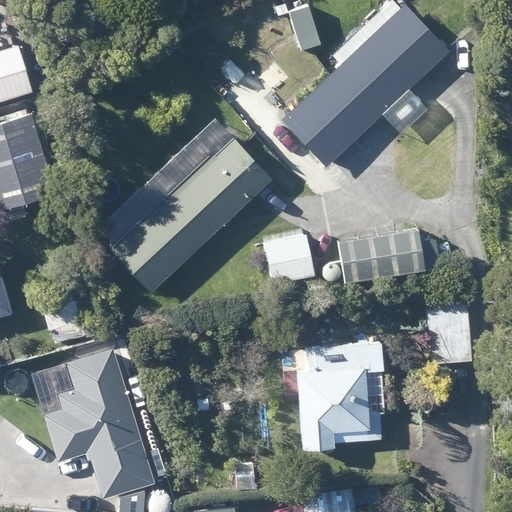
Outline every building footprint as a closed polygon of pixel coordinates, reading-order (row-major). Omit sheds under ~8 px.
[(400,87),(436,53),(441,48),(396,2),(392,6),(386,0),(380,0),(325,53),(332,61),(273,118),(286,132),(297,143),(316,164),(324,156),(373,110),(393,132),(419,107),(400,87)] [(276,12),(281,11),(279,1),(268,4),(270,13),(276,12)] [(321,44),(309,8),(289,14),(301,50),(321,44)] [(0,96),(22,89),(8,42),(0,44),(0,96)] [(220,94),(232,96),(234,85),(213,83),(212,90),(221,91),(220,94)] [(0,203),(46,190),(34,153),(45,150),(36,122),(26,126),(21,109),(0,115),(0,203)] [(264,174),(218,126),(207,113),(93,219),(99,245),(141,290),(250,188),(264,174)] [(305,155),(287,173),(294,179),(312,162),(305,155)] [(432,262),(428,230),(427,227),(411,230),(410,226),(329,239),(332,259),(334,279),(416,267),(416,264),(432,262)] [(265,282),(307,274),(299,232),(261,240),(257,241),(265,282)] [(90,330),(101,326),(115,323),(97,267),(66,277),(83,332),(90,330)] [(80,333),(67,298),(36,309),(43,328),(45,327),(51,343),(80,333)] [(430,362),(464,359),(459,299),(419,302),(424,353),(425,362),(430,362)] [(374,381),(373,370),(371,340),(297,344),(298,363),(298,365),(284,366),(284,370),(289,446),(321,445),(321,440),(372,436),(372,431),(370,410),(357,411),(355,382),(374,381)] [(152,478),(109,346),(68,360),(76,385),(58,391),(63,406),(45,412),(60,459),(91,449),(105,493),(152,478)] [(318,511),(346,509),(353,508),(351,484),(300,490),(302,511),(318,511)] [(161,511),(173,509),(168,489),(147,494),(150,511),(161,511)]
